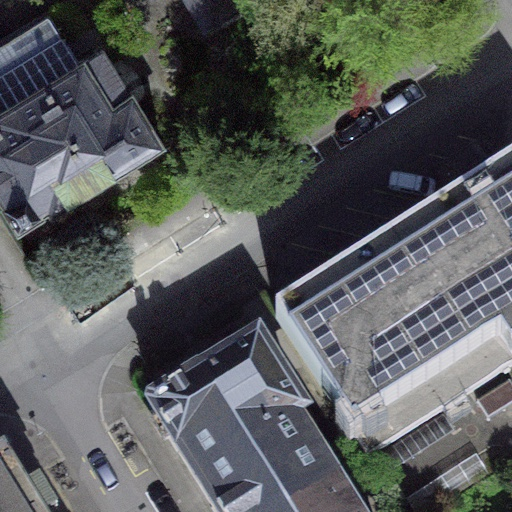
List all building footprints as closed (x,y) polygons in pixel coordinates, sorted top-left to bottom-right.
[(191,0),(199,13),(220,0),(191,0)] [(366,0),(362,4),(394,35),(429,0),(366,0)] [(0,191),(6,201),(4,202),(18,225),(40,211),(39,210),(49,204),(52,209),(100,180),(99,178),(161,140),(132,93),(130,94),(103,49),(84,60),(83,58),(0,109),(0,191)] [(511,165),(276,316),(367,456),(511,367),(511,355),(510,353),(511,352),(511,165)] [(306,415),(257,338),(148,406),(213,511),(278,511),(334,478),(296,420),(306,415)] [(0,511),(38,511),(2,451),(0,452),(0,511)] [(354,511),(334,478),(278,511),(354,511)]
